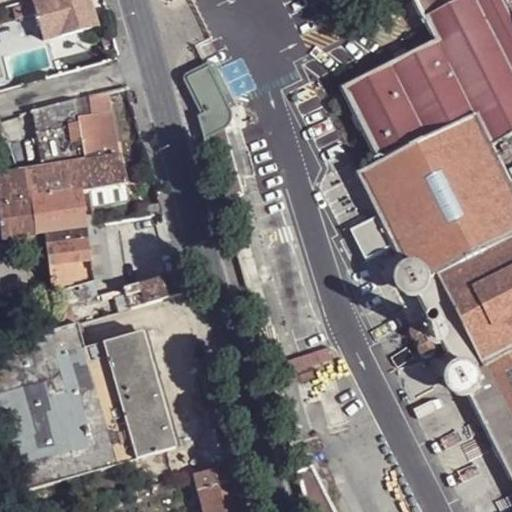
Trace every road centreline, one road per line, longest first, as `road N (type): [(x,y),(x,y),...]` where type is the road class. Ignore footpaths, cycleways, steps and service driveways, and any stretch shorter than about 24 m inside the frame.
road 1 (tertiary): [(155,65),(281,511)]
road 2 (residential): [(155,65),(0,107)]
